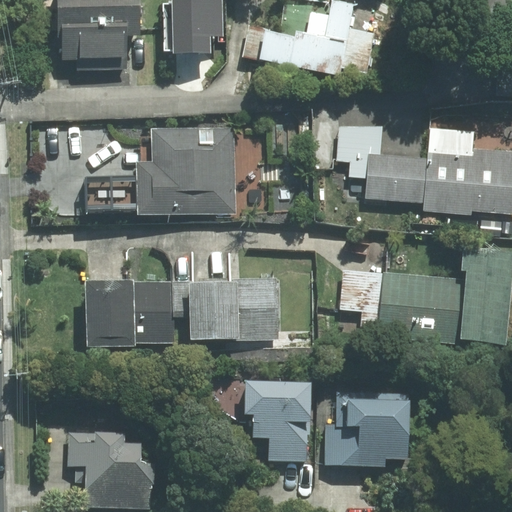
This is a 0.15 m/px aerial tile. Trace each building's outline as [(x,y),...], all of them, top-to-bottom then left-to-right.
[(126,0),(45,0),(48,60),(66,60),(67,71),(116,70),(115,39),(128,39),(126,0)] [(242,26),(236,58),(332,77),(334,68),(359,73),(367,35),(342,30),(346,6),(323,2),(320,16),(306,13),(301,35),(287,32),(286,39),(262,34),(263,30),(242,26)] [(363,180),(361,199),(415,203),(415,213),(463,217),(463,212),(507,216),(511,156),(511,153),(421,146),(420,160),(373,156),(375,131),(333,127),(331,153),(344,154),(342,178),(363,180)] [(125,166),(126,217),(229,215),(227,130),(138,132),(139,165),(125,166)] [(449,282),(334,273),(331,311),(356,313),(354,336),(499,348),(506,256),(451,251),(449,282)] [(270,279),(72,284),(74,351),(272,346),(270,279)] [(300,386),(234,383),(231,458),(298,461),(300,386)] [(403,396),(332,394),(331,427),(319,427),(318,466),(377,468),(378,460),(401,461),(403,396)] [(75,484),(74,507),(141,509),(142,467),(129,467),(129,446),(112,445),(113,436),(63,435),(62,468),(69,468),(69,484),(75,484)]
